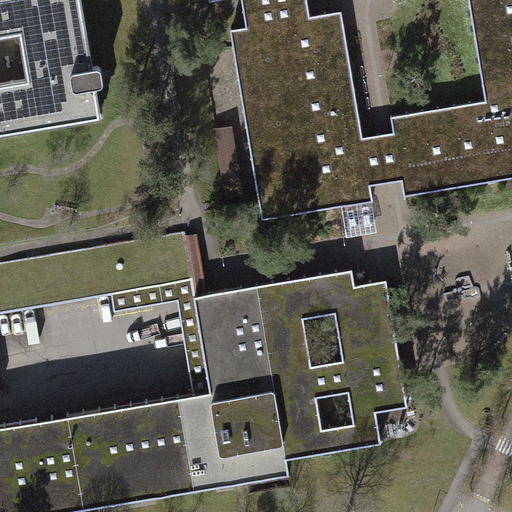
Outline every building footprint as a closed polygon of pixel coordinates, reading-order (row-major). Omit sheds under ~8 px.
[(102,66),(94,67),(82,0),(0,0),(0,134),(103,118),(97,86),(105,85),(102,66)] [(511,0),(468,0),(486,99),(391,115),(404,195),(511,176),(511,0)] [(342,204),(374,199),(367,158),(342,10),(231,29),(260,204),(213,212),(221,257),(347,236),(342,204)] [(231,193),(256,189),(245,123),(220,127),(231,193)] [(0,310),(193,279),(185,231),(0,262),(0,310)] [(68,413),(84,508),(290,474),(287,458),(382,442),(374,394),(389,391),(379,332),(371,282),(355,284),(353,268),(257,284),(258,292),(244,294),(243,286),(194,294),(210,389),(68,413)] [(0,423),(0,505),(52,497),(45,463),(37,417),(0,423)]
